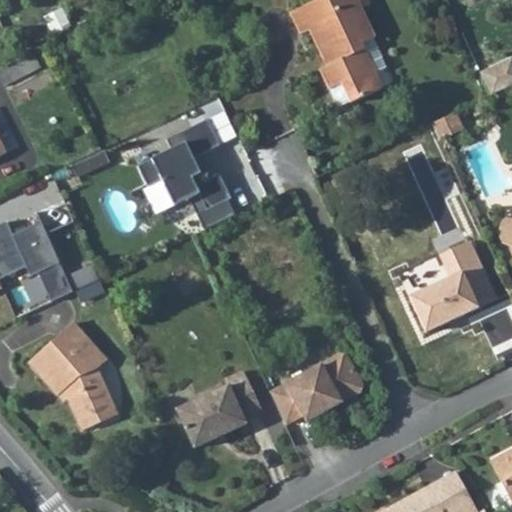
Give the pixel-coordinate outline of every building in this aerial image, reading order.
[(328,0),(321,0),(314,3),(290,15),(301,37),(309,33),(322,58),(324,56),(330,67),(321,72),(325,79),(367,56),(362,45),(375,39),(359,4),(336,14),(328,0)] [(328,0),(336,14),(359,4),(366,0),(328,0)] [(367,56),(325,79),(331,92),(344,86),(353,104),(383,90),(367,56)] [(511,72),(507,61),(480,74),(490,97),(511,86),(511,72)] [(461,130),(454,114),(431,124),(438,140),(461,130)] [(199,197),(206,214),(231,202),(220,178),(196,189),(192,181),(201,177),(194,161),(221,148),(209,122),(167,142),(171,147),(150,158),(161,180),(144,191),(154,214),(174,208),(199,197)] [(511,249),(511,246),(511,219),(504,217),(498,234),(502,246),(511,249)] [(0,222),(0,278),(22,268),(27,277),(35,274),(49,302),(70,291),(39,222),(11,234),(4,221),(0,222)] [(424,333),(495,300),(468,241),(449,251),(459,273),(447,279),(408,297),(424,333)] [(436,256),(447,279),(459,273),(449,251),(436,256)] [(75,287),(99,279),(94,267),(71,275),(75,287)] [(56,338),(28,363),(56,396),(61,392),(67,398),(66,399),(82,432),(111,420),(99,391),(100,382),(90,359),(97,353),(74,327),(58,340),(56,338)] [(338,356),(269,394),(284,426),(301,416),(305,423),(359,393),(360,386),(345,358),(338,356)] [(175,411),(193,449),(245,425),(244,422),(262,414),(243,372),(223,381),(226,387),(175,411)] [(511,449),(489,461),(511,504),(511,503),(511,449)] [(453,470),(376,511),(474,511),(476,511),(475,508),(453,470)]
